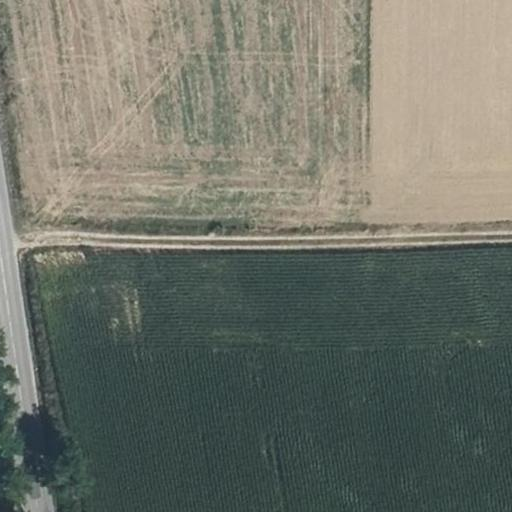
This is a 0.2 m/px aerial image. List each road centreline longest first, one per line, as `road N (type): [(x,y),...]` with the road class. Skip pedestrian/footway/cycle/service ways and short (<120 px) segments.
road 1 (track): [(0,251),(88,237),(511,234)]
road 2 (secondary): [(0,251),(40,511)]
